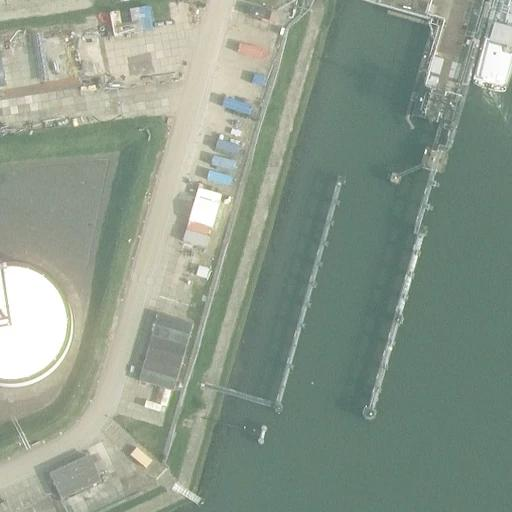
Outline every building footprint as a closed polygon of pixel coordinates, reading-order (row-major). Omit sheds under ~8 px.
[(231,0),(230,7),(258,15),(261,0),(231,0)] [(181,249),(173,287),(188,290),(195,252),(181,249)] [(0,383),(1,384),(32,381),(53,368),(68,348),(75,323),(71,299),(63,282),(44,265),(19,256),(0,256),(0,383)] [(158,315),(139,383),(174,392),(192,325),(158,315)] [(100,482),(89,458),(51,476),(62,500),(100,482)]
